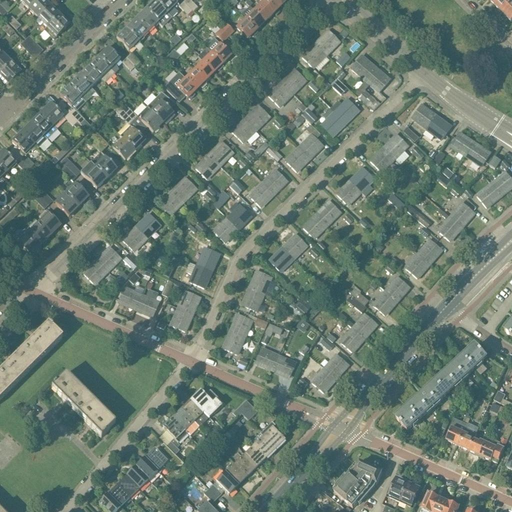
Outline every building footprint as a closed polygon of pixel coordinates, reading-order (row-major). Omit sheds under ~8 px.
[(38,0),(19,0),(19,1),(28,10),(38,0)] [(38,0),(28,10),(37,19),(50,7),(43,0),(38,0)] [(172,0),(155,0),(155,1),(171,19),(172,19),(178,14),(173,9),(177,5),(172,0)] [(186,0),(183,3),(192,12),(193,13),(197,8),(189,0),(186,0)] [(256,0),(261,4),(264,7),(273,16),(281,7),(273,0),(256,0)] [(511,0),(501,0),(495,7),(503,15),(511,6),(511,0)] [(162,28),(171,19),(155,1),(145,11),(158,24),(162,28)] [(183,3),(179,7),(179,8),(187,16),(192,12),(183,3)] [(261,4),(253,13),(264,24),(273,16),(261,4)] [(511,6),(503,15),(511,23),(511,22),(511,6)] [(56,13),(50,7),(37,19),(47,29),(59,16),(56,13)] [(148,33),(158,24),(145,11),(135,20),(148,33)] [(253,13),(244,21),(256,32),(264,24),(253,13)] [(69,26),(59,16),(47,29),(43,32),(53,41),(69,26)] [(11,27),(16,22),(11,18),(7,22),(11,27)] [(138,43),(148,33),(135,20),(126,30),(138,43)] [(247,41),(256,32),(244,21),(236,30),(247,41)] [(20,27),(16,22),(11,27),(16,31),(20,27)] [(9,29),(5,24),(1,29),(5,33),(9,29)] [(226,25),(219,31),(215,36),(223,44),(233,33),(226,25)] [(9,29),(5,33),(9,37),(14,33),(9,29)] [(128,53),(138,43),(126,30),(116,40),(128,53)] [(315,45),(326,57),(339,44),(328,32),(315,45)] [(29,38),(24,42),(29,47),(33,42),(29,38)] [(24,42),(23,43),(20,46),(25,51),(29,47),(24,42)] [(42,51),(33,42),(29,47),(38,56),(42,51)] [(172,54),(176,59),(188,50),(185,45),(172,54)] [(326,57),(315,45),(302,59),(313,70),(326,57)] [(219,46),(210,55),(221,67),(230,57),(219,46)] [(38,56),(29,47),(25,51),(34,60),(38,56)] [(107,48),(97,58),(110,71),(114,75),(119,71),(116,66),(120,61),(107,48)] [(349,60),(344,54),(335,63),(340,69),(349,60)] [(0,74),(11,64),(2,55),(0,56),(0,74)] [(126,59),(135,68),(140,64),(131,55),(126,59)] [(221,67),(210,55),(206,59),(202,55),(201,56),(198,59),(202,63),(213,75),(217,71),(218,73),(222,68),(221,67)] [(165,60),(171,66),(175,62),(170,56),(165,60)] [(155,61),(160,65),(164,62),(159,57),(155,61)] [(114,75),(110,71),(97,58),(88,68),(100,81),(105,85),(114,75)] [(365,83),(376,70),(362,58),(351,71),(365,83)] [(130,73),(135,68),(126,59),(122,63),(121,64),(130,73)] [(202,63),(193,72),(205,83),(213,75),(202,63)] [(11,64),(0,74),(0,79),(3,83),(4,82),(8,86),(14,79),(15,81),(19,78),(17,77),(24,69),(21,66),(17,70),(11,64)] [(88,68),(78,77),(91,90),(100,81),(88,68)] [(390,82),(376,70),(365,83),(355,95),(359,98),(369,86),(379,94),(390,82)] [(281,84),(292,96),(306,83),(295,71),(281,84)] [(314,71),(309,76),(316,83),(321,79),(314,71)] [(202,89),(206,85),(204,84),(205,83),(193,72),(185,80),(196,92),(200,87),(202,89)] [(340,82),(345,76),(340,72),(335,78),(340,82)] [(179,74),(164,90),(178,104),(185,98),(187,100),(188,100),(189,101),(193,97),(192,96),(196,92),(185,80),(179,74)] [(95,94),(91,90),(78,77),(68,87),(81,100),(85,104),(95,94)] [(328,86),(321,79),(317,83),(324,91),(328,86)] [(322,90),(313,82),(308,87),(316,95),(322,90)] [(341,96),(346,91),(337,82),(331,87),(341,96)] [(279,109),(292,96),(281,84),(268,97),(279,109)] [(81,100),(68,87),(59,96),(71,109),(68,113),(88,133),(92,129),(85,122),(85,121),(73,108),(81,100)] [(120,100),(123,97),(118,92),(115,95),(120,100)] [(161,94),(156,99),(147,109),(163,125),(164,124),(166,126),(171,121),(169,119),(173,115),(170,112),(175,106),(161,94)] [(118,103),(120,100),(115,95),(112,98),(118,103)] [(358,113),(347,101),(341,107),(337,103),(330,110),(334,114),(345,126),(358,113)] [(53,127),(63,117),(54,109),(50,105),(40,114),(53,127)] [(301,105),(298,109),(302,114),(306,110),(301,105)] [(426,131),(436,118),(421,107),(411,120),(426,131)] [(118,108),(114,112),(128,127),(132,123),(122,112),(118,108)] [(122,112),(132,123),(137,118),(126,108),(122,112)] [(258,108),(245,121),(256,132),(269,119),(258,108)] [(153,135),(163,125),(147,109),(137,118),(148,129),(147,129),(153,135)] [(332,139),(345,126),(334,114),(330,110),(322,117),(327,122),(321,128),(332,139)] [(104,117),(99,111),(96,114),(101,120),(104,117)] [(317,120),(307,111),(302,116),(311,125),(317,120)] [(68,113),(63,117),(73,127),(74,127),(84,137),(88,133),(68,113)] [(57,131),(53,127),(40,114),(30,124),(43,137),(47,140),(57,131)] [(297,129),(305,121),(300,116),(292,124),(297,129)] [(436,118),(426,131),(441,142),(451,130),(436,118)] [(273,124),(279,130),(283,126),(277,120),(273,124)] [(256,132),(245,121),(232,134),(243,145),(256,132)] [(30,124),(21,133),(34,146),(37,149),(37,150),(47,140),(43,137),(30,124)] [(295,128),(292,124),(285,131),(289,134),(295,128)] [(311,137),(298,150),(309,161),(323,148),(316,141),(320,137),(310,126),(305,131),(311,137)] [(414,144),(418,140),(407,129),(402,133),(414,144)] [(145,143),(139,137),(133,131),(122,141),(135,153),(145,143)] [(109,146),(94,132),(90,136),(105,151),(109,146)] [(37,149),(34,146),(21,133),(11,143),(24,156),(30,150),(32,153),(37,149)] [(466,159),(475,145),(459,135),(450,148),(466,159)] [(86,140),(87,141),(100,154),(101,155),(105,151),(90,136),(86,140)] [(383,150),(395,161),(408,148),(397,137),(383,150)] [(124,163),(135,153),(122,141),(113,151),(112,151),(124,163)] [(253,154),(258,158),(269,147),(265,143),(253,154)] [(208,157),(220,168),(233,155),(222,144),(208,157)] [(490,155),(475,145),(466,159),(482,169),(490,155)] [(265,153),(273,161),(277,165),(282,160),(270,148),(265,153)] [(66,149),(60,154),(63,157),(69,152),(66,149)] [(410,153),(419,162),(424,158),(415,149),(410,153)] [(309,161),(298,150),(285,163),(296,175),(309,161)] [(395,161),(383,150),(370,163),(381,174),(395,161)] [(0,154),(0,167),(6,174),(16,164),(3,151),(0,154)] [(245,157),(251,163),(256,158),(249,152),(245,157)] [(441,153),(434,163),(439,166),(446,156),(441,153)] [(58,163),(63,157),(60,154),(55,160),(58,163)] [(100,154),(90,164),(95,169),(106,181),(117,171),(101,155),(100,154)] [(220,168),(208,157),(195,170),(206,181),(220,168)] [(26,158),(22,162),(30,170),(34,166),(26,158)] [(494,158),(488,167),(495,171),(499,164),(500,163),(494,158)] [(62,164),(66,168),(76,179),(81,174),(70,164),(66,159),(62,164)] [(248,166),(241,160),(237,164),(243,170),(248,166)] [(504,160),(499,164),(504,171),(509,167),(504,160)] [(33,173),(30,170),(22,162),(17,166),(25,175),(26,174),(29,177),(33,173)] [(72,183),(76,179),(66,168),(61,173),(72,183)] [(96,191),(106,181),(95,169),(85,179),(96,191)] [(442,174),(448,180),(453,175),(447,169),(442,174)] [(350,183),(361,195),(374,181),(363,170),(350,183)] [(263,185),(274,197),(287,184),(275,172),(263,185)] [(29,179),(35,185),(40,180),(34,174),(29,179)] [(511,181),(505,174),(491,186),(501,198),(511,188),(511,181)] [(390,189),(394,185),(388,179),(384,183),(390,189)] [(417,183),(422,188),(426,184),(422,179),(417,183)] [(185,180),(172,193),(183,204),(196,191),(185,180)] [(236,181),(229,188),(238,196),(245,190),(236,181)] [(347,208),(361,195),(350,183),(336,197),(347,208)] [(65,195),(78,209),(88,199),(75,185),(65,195)] [(274,197),(263,185),(249,198),(261,210),(274,197)] [(501,198),(491,186),(476,198),(486,210),(501,198)] [(218,194),(212,188),(208,193),(214,198),(218,194)] [(454,188),(450,193),(456,199),(461,194),(454,188)] [(464,193),(469,200),(474,196),(469,189),(464,193)] [(43,192),(38,196),(48,207),(52,202),(43,192)] [(170,217),(183,204),(172,193),(159,206),(170,217)] [(202,198),(208,204),(213,199),(207,193),(202,198)] [(229,198),(223,193),(211,205),(217,211),(229,198)] [(19,195),(13,201),(16,204),(22,198),(19,195)] [(68,219),(78,209),(65,195),(55,205),(68,219)] [(44,211),(48,207),(38,196),(34,201),(44,211)] [(392,196),(387,202),(399,213),(404,208),(392,196)] [(16,204),(13,201),(8,206),(10,209),(16,204)] [(316,217),(327,228),(341,215),(329,203),(316,217)] [(450,219),(462,230),(474,216),(462,205),(454,215),(450,219)] [(241,208),(227,221),(238,232),(252,219),(241,208)] [(189,210),(185,214),(190,218),(193,215),(189,210)] [(450,219),(439,210),(437,213),(447,222),(438,233),(450,243),(462,230),(450,219)] [(9,215),(14,219),(18,215),(13,211),(9,215)] [(42,221),(38,224),(50,237),(60,227),(45,212),(39,218),(42,221)] [(431,224),(419,214),(414,220),(426,230),(431,224)] [(0,226),(3,229),(14,219),(9,215),(0,224),(0,226)] [(149,216),(136,229),(147,240),(160,227),(149,216)] [(343,220),(349,226),(353,222),(348,216),(343,220)] [(314,241),(327,228),(316,217),(303,230),(314,241)] [(367,232),(371,228),(363,219),(358,223),(367,232)] [(238,232),(227,221),(214,234),(225,245),(238,232)] [(50,237),(38,224),(36,222),(30,228),(32,230),(28,234),(40,247),(50,237)] [(195,229),(201,235),(205,230),(199,224),(195,229)] [(196,232),(190,226),(187,229),(194,235),(196,232)] [(134,253),(147,240),(136,229),(123,242),(134,253)] [(419,233),(425,239),(429,234),(423,229),(419,233)] [(30,257),(40,247),(28,234),(25,231),(24,232),(21,232),(19,232),(17,233),(16,235),(15,238),(16,240),(15,241),(30,257)] [(170,241),(176,244),(179,236),(173,234),(170,241)] [(282,250),(294,262),(307,248),(296,237),(282,250)] [(418,256),(430,267),(442,252),(430,242),(418,256)] [(315,247),(321,253),(325,249),(319,243),(315,247)] [(377,245),(373,250),(379,255),(383,250),(377,245)] [(96,262),(107,274),(121,260),(110,249),(96,262)] [(197,267),(212,274),(219,257),(205,250),(197,267)] [(294,262),(282,250),(269,263),(281,275),(294,262)] [(309,254),(315,260),(319,256),(313,250),(309,254)] [(122,261),(133,272),(139,266),(128,255),(122,261)] [(135,261),(141,267),(145,262),(139,256),(135,261)] [(417,281),(430,267),(418,256),(405,270),(417,281)] [(388,264),(398,272),(402,267),(393,258),(388,264)] [(107,274),(96,262),(83,275),(94,287),(107,274)] [(204,291),(212,274),(197,267),(189,264),(187,269),(195,272),(190,284),(204,291)] [(385,271),(392,277),(396,272),(389,266),(385,271)] [(152,272),(144,269),(142,275),(149,278),(152,272)] [(169,279),(172,273),(166,270),(163,276),(169,279)] [(249,290),(264,297),(271,279),(257,273),(249,290)] [(133,285),(139,280),(135,276),(129,281),(133,285)] [(118,284),(110,277),(107,280),(115,287),(118,284)] [(385,293),(397,304),(409,290),(397,280),(385,293)] [(161,297),(166,299),(173,284),(168,282),(161,297)] [(370,287),(374,291),(378,287),(373,283),(370,287)] [(172,290),(180,294),(183,288),(175,284),(172,290)] [(352,288),(348,293),(356,299),(360,295),(352,288)] [(97,294),(103,300),(107,296),(101,290),(97,294)] [(135,312),(141,297),(124,290),(117,304),(135,312)] [(260,305),(264,297),(249,290),(241,307),(256,314),(260,305)] [(397,304),(385,293),(373,308),(385,318),(397,304)] [(178,311),(192,317),(200,300),(186,294),(178,311)] [(306,299),(312,305),(317,299),(310,294),(306,299)] [(141,297),(135,312),(152,319),(159,305),(146,299),(141,297)] [(367,310),(352,297),(348,302),(362,315),(367,310)] [(294,309),(304,317),(312,308),(302,299),(294,309)] [(308,318),(311,321),(322,309),(319,306),(308,318)] [(192,317),(178,311),(170,328),(185,334),(192,317)] [(337,317),(351,329),(354,326),(346,320),(347,319),(340,313),(337,317)] [(353,330),(365,341),(377,327),(365,316),(353,330)] [(237,317),(230,334),(244,341),(258,347),(260,343),(246,337),(252,323),(237,317)] [(255,326),(265,330),(267,324),(257,320),(255,326)] [(156,328),(164,331),(167,325),(159,322),(156,328)] [(338,325),(343,330),(347,327),(341,322),(338,325)] [(264,335),(270,338),(272,333),(280,336),(282,330),(269,324),(264,335)] [(48,325),(23,350),(37,364),(62,339),(48,325)] [(365,341),(353,330),(341,345),(353,355),(365,341)] [(237,357),(244,341),(230,334),(222,351),(237,357)] [(326,339),(332,345),(336,341),(330,335),(326,339)] [(260,344),(266,346),(269,338),(263,336),(260,344)] [(320,345),(329,353),(334,347),(325,339),(320,345)] [(299,353),(304,357),(309,350),(304,346),(299,353)] [(463,358),(474,371),(487,360),(475,347),(463,358)] [(23,350),(0,372),(0,376),(12,389),(37,364),(23,350)] [(272,373),(278,358),(262,351),(255,365),(272,373)] [(324,371),(336,381),(348,367),(336,357),(324,371)] [(278,358),(272,373),(290,380),(296,366),(278,358)] [(474,371),(463,358),(436,383),(448,395),(474,371)] [(238,365),(246,369),(248,363),(240,360),(238,365)] [(336,381),(324,371),(312,385),(324,395),(336,381)] [(67,404),(76,414),(91,400),(66,375),(52,389),(66,404),(67,404)] [(0,400),(12,389),(0,376),(0,400)] [(297,384),(304,390),(308,385),(301,379),(297,384)] [(448,395),(436,383),(410,407),(422,420),(434,409),(438,404),(448,395)] [(200,392),(190,401),(203,414),(209,420),(222,407),(216,401),(213,405),(200,392)] [(493,401),(500,405),(505,396),(498,392),(493,401)] [(115,425),(91,400),(76,414),(101,439),(115,425)] [(203,414),(190,401),(181,410),(200,429),(209,420),(203,414)] [(233,415),(237,420),(241,416),(251,407),(246,402),(233,415)] [(422,420),(410,407),(396,420),(407,433),(422,420)] [(252,409),(243,418),(248,422),(257,414),(252,409)] [(181,410),(172,419),(185,432),(188,435),(190,438),(200,429),(181,410)] [(463,424),(467,426),(470,421),(471,418),(467,416),(465,419),(463,424)] [(188,435),(185,432),(172,419),(162,429),(178,444),(188,435)] [(447,442),(458,447),(464,434),(466,429),(467,426),(463,424),(454,420),(450,428),(452,429),(447,442)] [(263,438),(275,451),(285,442),(278,435),(280,432),(271,423),(260,435),(263,438)] [(503,439),(509,441),(511,433),(511,428),(508,427),(503,439)] [(469,452),(475,439),(477,434),(466,429),(464,434),(458,447),(469,452)] [(266,460),(275,451),(263,438),(260,435),(251,444),(253,447),(266,460)] [(475,439),(469,452),(480,457),(486,444),(475,439)] [(503,439),(500,444),(488,439),(486,444),(480,457),(491,462),(498,465),(505,450),(509,441),(503,439)] [(220,450),(225,445),(221,441),(217,446),(220,450)] [(170,443),(166,447),(175,456),(179,452),(170,443)] [(266,460),(253,447),(244,456),(257,469),(266,460)] [(145,459),(158,472),(167,463),(154,450),(145,459)] [(247,478),(257,469),(244,456),(234,465),(247,478)] [(148,482),(158,472),(145,459),(136,468),(148,482)] [(351,474),(334,493),(353,510),(371,489),(373,484),(377,485),(383,474),(360,464),(355,475),(356,476),(354,477),(351,474)] [(238,487),(247,478),(234,465),(225,474),(238,487)] [(139,491),(148,482),(136,468),(127,477),(139,491)] [(228,497),(238,487),(225,474),(216,484),(228,497)] [(130,500),(139,491),(127,477),(117,487),(130,500)] [(403,481),(402,483),(397,480),(388,499),(394,502),(395,500),(401,502),(409,484),(403,481)] [(210,490),(208,491),(218,500),(222,496),(209,483),(206,486),(210,490)] [(419,490),(414,488),(414,486),(409,484),(401,502),(406,505),(405,506),(407,507),(404,511),(411,511),(413,510),(411,509),(419,490)] [(121,509),(130,500),(117,487),(108,496),(121,509)] [(213,504),(218,500),(208,491),(204,495),(213,504)] [(433,511),(439,500),(439,499),(428,495),(422,509),(420,509),(418,511),(433,511)] [(105,511),(117,511),(121,509),(108,496),(98,505),(105,511)] [(444,511),(448,504),(439,500),(433,511),(444,511)] [(449,503),(448,504),(444,511),(457,511),(459,508),(449,503)]
